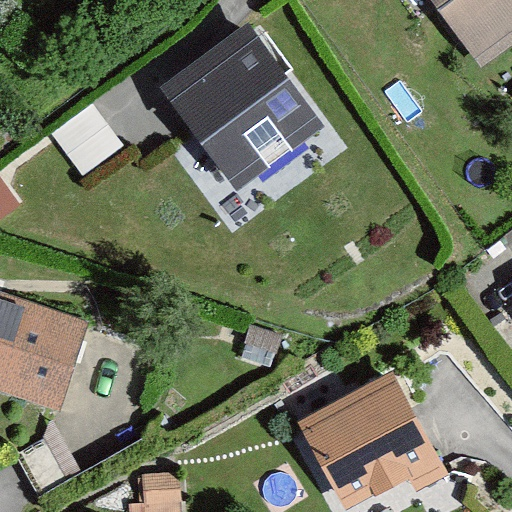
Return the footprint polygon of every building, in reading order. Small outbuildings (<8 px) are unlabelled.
[(511,0),(453,0),(502,65),(511,57),(511,0)] [(183,92),(256,189),(343,124),(269,27),(183,92)] [(121,86),(53,125),(80,172),(148,133),(121,86)] [(0,390),(77,417),(108,325),(0,288),(0,390)] [(431,491),(468,472),(416,373),(323,422),(369,511),(426,481),(431,491)] [(144,506),(144,511),(195,511),(194,477),(160,479),(162,505),(144,506)]
